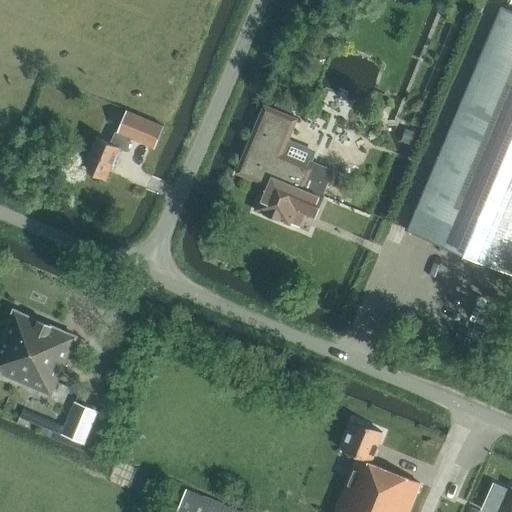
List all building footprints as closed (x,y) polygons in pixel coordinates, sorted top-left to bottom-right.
[(511,272),(511,11),(502,7),(408,230),(511,272)] [(349,92),(366,100),(382,67),(365,59),(349,92)] [(322,195),(332,169),(315,162),(313,168),(281,154),(296,118),(264,105),(236,173),(265,185),(255,210),(290,225),(290,223),(300,227),(305,214),(314,218),(323,195),(322,195)] [(111,144),(97,138),(83,171),(106,180),(119,149),(126,152),(131,142),(154,151),(162,130),(125,115),(116,136),(114,135),(111,144)] [(14,310),(0,342),(0,373),(51,395),(76,337),(14,310)] [(61,435),(84,444),(98,411),(75,402),(61,435)] [(20,418),(61,434),(64,426),(24,409),(20,418)] [(241,511),(186,490),(176,511),(408,511),(420,484),(370,463),(383,432),(353,420),(341,450),(356,456),(333,511),(241,511)] [(511,511),(511,487),(500,511),(511,511)]
